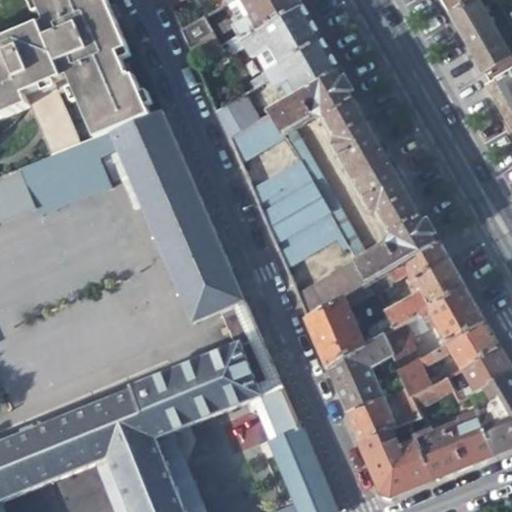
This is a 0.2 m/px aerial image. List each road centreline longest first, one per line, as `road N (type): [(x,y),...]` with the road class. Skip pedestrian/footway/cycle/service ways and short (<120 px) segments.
road 1 (residential): [(139,0),(364,511)]
road 2 (secondary): [(511,244),(369,0)]
